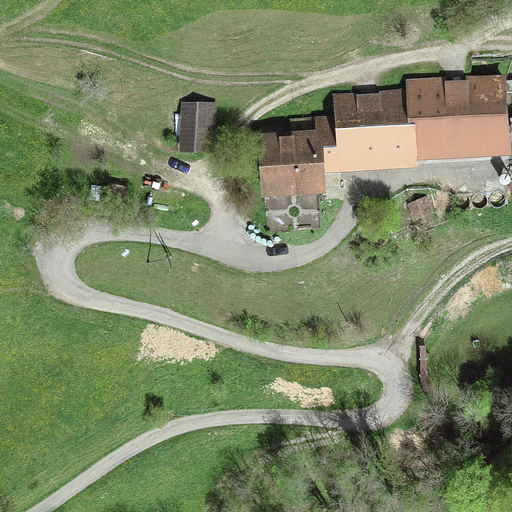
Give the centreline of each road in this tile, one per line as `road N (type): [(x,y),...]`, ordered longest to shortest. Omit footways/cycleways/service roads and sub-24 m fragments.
road 1 (unclassified): [(36,511),(180,426),(213,418),(357,419),(378,416),(397,396),(398,383),(381,363),(273,351),(70,289),(54,259),(70,237),(117,231),(275,258),(334,233),(379,183),(490,171)]
road 2 (track): [(219,246),(222,168),(234,132),(270,99),(476,39),(511,18)]
road 3 (track): [(221,191),(112,141),(0,138)]
road 4 (track): [(381,363),(436,291),(469,263),(511,243)]
